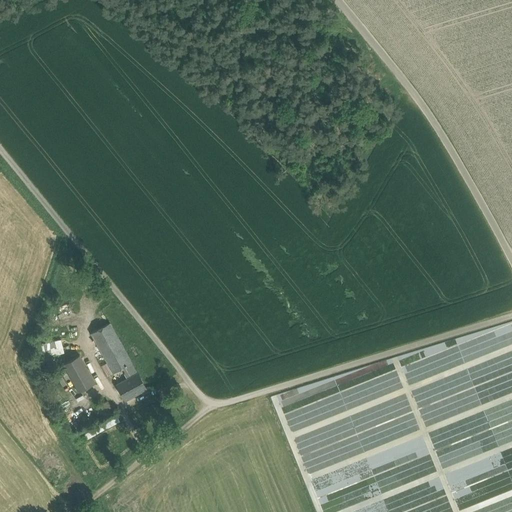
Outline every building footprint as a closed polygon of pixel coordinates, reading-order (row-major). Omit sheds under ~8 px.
[(82,342),(69,299),(60,302),(72,345),(82,342)] [(125,349),(110,323),(91,333),(106,360),(125,349)] [(44,342),(45,354),(65,352),(63,339),(44,342)] [(125,349),(106,360),(113,373),(121,369),(132,363),(125,349)] [(80,355),(64,364),(79,392),(95,383),(80,355)] [(132,363),(121,369),(127,379),(137,374),(132,363)] [(127,379),(117,385),(125,400),(146,388),(138,373),(137,374),(127,379)] [(107,401),(99,405),(106,417),(113,412),(107,401)]
